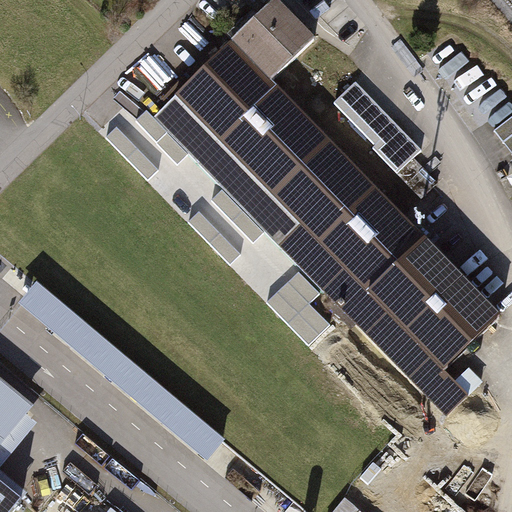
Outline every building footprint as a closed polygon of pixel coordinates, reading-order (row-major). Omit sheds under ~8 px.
[(277,3),(159,118),(453,420),(477,397),(452,371),(506,319),(274,82),(315,42),(277,3)] [(361,80),(336,104),(403,173),(427,149),(361,80)] [(511,119),(483,143),(502,166),(511,158),(511,119)] [(40,283),(21,306),(212,461),(231,438),(40,283)] [(0,427),(0,511),(20,511),(26,506),(0,484),(0,453),(15,438),(0,427)]
